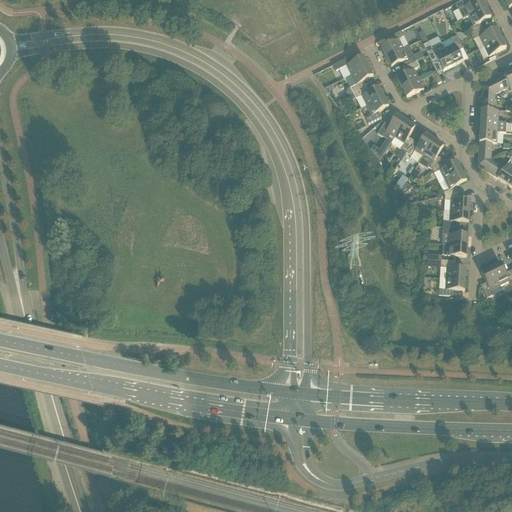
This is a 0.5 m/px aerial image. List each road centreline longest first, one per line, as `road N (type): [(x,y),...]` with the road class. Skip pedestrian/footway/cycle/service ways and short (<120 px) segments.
road 1 (secondary): [(307,395),(303,203),(286,148),(256,101),(212,63),(153,37),(85,31),(8,38)]
road 2 (secondary): [(11,58),(93,46),(141,50),(189,67),(244,111),(274,157),(287,205),(289,393)]
road 3 (primary): [(0,365),(290,419)]
road 4 (primary): [(289,393),(0,339)]
road 5 (unclassified): [(511,459),(453,459),(336,485),(305,469)]
road 6 (primary): [(511,406),(307,395)]
road 7 (primary): [(307,421),(511,431)]
road 8 (secondary): [(79,511),(24,317)]
road 9 (secondary): [(24,317),(0,156)]
